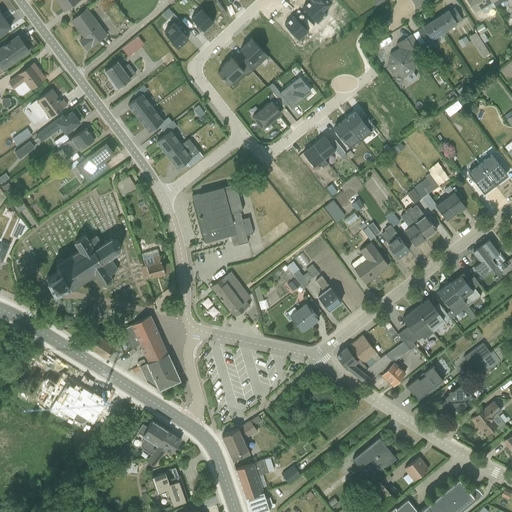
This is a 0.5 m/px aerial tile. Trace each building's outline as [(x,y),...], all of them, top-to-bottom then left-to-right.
[(53,0),(63,13),(80,0),(53,0)] [(466,0),(474,13),(481,9),(484,13),(494,7),(489,0),(466,0)] [(436,19),(444,32),(463,21),(454,7),(436,19)] [(78,41),(85,50),(106,35),(87,9),(70,21),(83,38),(78,41)] [(0,33),(9,26),(0,13),(0,33)] [(444,32),(436,19),(417,30),(425,43),(444,32)] [(165,36),(177,48),(188,38),(185,35),(190,31),(180,21),(165,36)] [(472,30),(463,34),(472,57),(481,54),(472,30)] [(0,64),(3,69),(28,51),(17,36),(0,48),(0,64)] [(454,46),(462,43),(459,36),(451,39),(454,46)] [(396,44),(398,48),(387,54),(385,67),(393,77),(405,77),(415,72),(417,60),(409,51),(412,49),(405,37),(396,44)] [(222,68),(217,73),(232,89),(251,71),(242,61),(238,65),(230,57),(220,67),(222,68)] [(30,89),(45,78),(33,62),(8,81),(14,89),(23,81),(30,89)] [(117,62),(104,71),(117,88),(134,75),(127,66),(122,69),(117,62)] [(267,86),(276,97),(284,106),(287,103),(291,108),(310,93),(296,77),(279,91),(272,82),(267,86)] [(37,127),(66,106),(62,100),(58,102),(50,91),(24,110),(37,127)] [(138,119),(153,107),(142,93),(127,104),(138,119)] [(252,116),(262,129),(281,113),(279,110),(284,106),(276,97),(252,116)] [(192,102),(185,107),(192,116),(199,111),(192,102)] [(138,119),(149,133),(164,122),(153,107),(138,119)] [(497,115),(505,124),(511,117),(511,115),(505,108),(497,115)] [(63,134),(79,123),(70,110),(37,135),(41,141),(59,128),(63,134)] [(11,144),(25,133),(19,126),(6,137),(11,144)] [(75,152),(92,140),(84,129),(59,147),(67,158),(63,161),(67,166),(78,157),(75,152)] [(166,155),(181,144),(170,130),(156,141),(166,155)] [(113,154),(104,143),(76,166),(87,182),(108,166),(104,161),(113,154)] [(191,157),(181,144),(166,155),(177,168),(191,157)] [(477,184),(484,195),(505,180),(493,164),(474,179),(468,172),(463,176),(472,188),(477,184)] [(402,189),(409,200),(424,189),(420,184),(425,180),(417,170),(403,180),(408,185),(402,189)] [(136,189),(129,176),(115,183),(121,197),(136,189)] [(212,190),(207,192),(191,196),(193,205),(203,245),(234,237),(237,247),(246,244),(244,236),(251,235),(247,220),(240,222),(238,215),(243,214),(235,185),(221,188),(212,190)] [(435,204),(446,219),(463,207),(448,187),(438,194),(442,199),(435,204)] [(349,206),(355,204),(352,196),(346,198),(349,206)] [(332,203),(323,210),(333,223),(342,217),(332,203)] [(416,206),(406,213),(426,239),(436,231),(416,206)] [(402,232),(414,248),(426,239),(406,213),(401,218),(408,227),(402,232)] [(364,236),(370,232),(362,222),(356,227),(364,236)] [(0,258),(2,259),(10,240),(0,235),(0,258)] [(74,243),(79,251),(57,265),(59,268),(57,268),(56,269),(56,270),(55,271),(46,276),(47,278),(45,279),(46,281),(48,280),(53,290),(52,291),(53,293),(55,292),(56,294),(60,291),(63,295),(94,275),(100,285),(106,287),(111,283),(112,277),(110,274),(118,269),(111,258),(119,252),(121,245),(117,239),(110,238),(102,244),(97,236),(89,241),(85,235),(74,243)] [(398,258),(408,250),(397,237),(387,245),(398,258)] [(511,257),(507,262),(489,239),(481,244),(505,276),(511,271),(511,257)] [(352,270),(363,286),(387,269),(370,244),(358,253),(364,261),(352,270)] [(505,276),(481,244),(471,252),(482,266),(487,262),(495,273),(489,278),(494,284),(505,276)] [(144,280),(172,272),(169,263),(162,265),(161,261),(165,260),(163,255),(159,256),(157,249),(141,254),(145,266),(143,267),(142,263),(140,264),(141,267),(140,267),(144,280)] [(310,265),(303,256),(295,262),(302,271),(310,265)] [(281,263),(286,271),(293,266),(288,258),(281,263)] [(308,287),(294,268),(288,272),(302,291),(308,287)] [(317,276),(311,268),(303,274),(309,282),(317,276)] [(234,270),(211,286),(234,317),(257,301),(234,270)] [(467,281),(461,273),(449,282),(467,306),(479,297),(473,289),(478,284),(473,277),(467,281)] [(340,302),(322,279),(317,283),(323,292),(317,296),(328,311),(340,302)] [(467,306),(449,282),(433,294),(439,303),(450,318),(467,306)] [(294,291),(289,284),(286,287),(290,293),(294,291)] [(450,318),(439,303),(432,308),(426,300),(417,307),(434,330),(450,318)] [(287,319),(299,335),(318,321),(306,305),(287,319)] [(434,330),(417,307),(401,319),(408,328),(399,334),(409,348),(434,330)] [(131,337),(154,325),(150,315),(120,331),(107,332),(110,335),(106,339),(114,347),(124,339),(123,336),(129,333),(131,337)] [(65,325),(62,328),(78,338),(85,329),(65,325)] [(158,334),(154,325),(131,337),(135,346),(139,343),(158,334)] [(97,334),(89,346),(104,355),(114,347),(106,339),(97,334)] [(139,343),(144,353),(163,344),(158,334),(139,343)] [(349,347),(336,356),(346,371),(359,361),(363,366),(379,355),(364,335),(349,347)] [(463,357),(477,376),(496,362),(482,343),(463,357)] [(167,353),(163,344),(144,353),(148,362),(153,360),(167,353)] [(165,387),(179,380),(167,353),(153,360),(159,373),(165,387)] [(159,373),(153,360),(148,362),(140,366),(145,378),(159,373)] [(381,375),(392,385),(404,372),(393,362),(381,375)] [(406,387),(415,399),(441,380),(431,367),(406,387)] [(159,373),(145,378),(146,381),(159,390),(165,387),(159,373)] [(449,406),(454,412),(465,404),(462,400),(466,397),(458,386),(443,398),(444,400),(434,408),(439,414),(449,406)] [(503,413),(493,401),(471,419),(485,437),(498,427),(493,421),(503,413)] [(238,428),(236,429),(243,439),(255,431),(252,425),(265,417),(262,412),(238,428)] [(136,430),(155,443),(164,428),(151,420),(136,430)] [(172,454),(180,439),(164,428),(155,443),(172,454)] [(231,456),(246,449),(236,429),(221,436),(231,456)] [(308,446),(320,439),(315,432),(304,439),(308,446)] [(395,460),(377,439),(352,460),(365,474),(374,467),(379,473),(395,460)] [(231,467),(241,498),(260,491),(258,486),(265,484),(261,473),(271,470),(267,456),(231,467)] [(404,468),(413,481),(429,469),(420,457),(404,468)] [(339,482),(352,466),(344,461),(332,477),(339,482)] [(278,473),(285,482),(298,473),(291,463),(278,473)] [(404,471),(398,474),(401,481),(407,478),(404,471)] [(168,506),(186,500),(179,477),(161,483),(168,506)] [(460,511),(481,495),(469,479),(462,484),(458,479),(417,511),(415,511),(407,501),(395,510),(394,508),(389,511),(460,511)] [(320,496),(325,492),(320,484),(314,489),(320,496)] [(262,498),(260,491),(241,498),(245,511),(259,511),(274,507),(270,495),(262,498)] [(322,499),(327,506),(333,501),(328,495),(322,499)]
